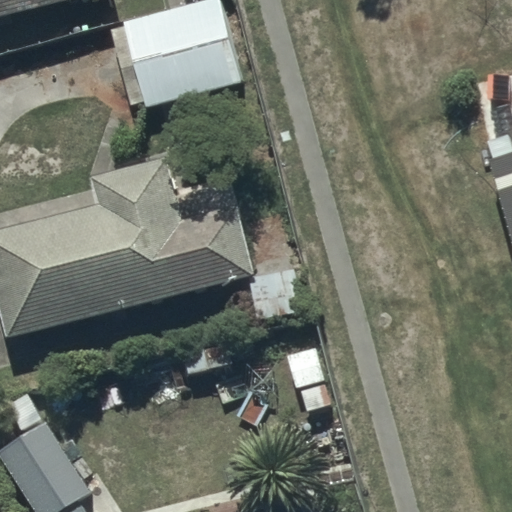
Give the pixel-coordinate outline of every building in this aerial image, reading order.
[(0,0),(0,17),(72,0),(89,0),(95,25),(124,18),(119,0),(0,0)] [(138,102),(151,99),(152,105),(250,79),(228,0),(199,0),(129,19),(130,24),(118,27),(138,102)] [(109,201),(0,228),(0,277),(14,328),(261,267),(245,201),(192,214),(177,152),(101,170),(109,201)] [(511,158),(500,162),(511,206),(511,158)] [(303,266),(256,278),(266,317),(312,306),(303,266)] [(31,428),(4,446),(48,511),(93,511),(86,501),(101,491),(34,392),(15,405),(31,428)] [(326,511),(321,491),(238,511),(326,511)]
